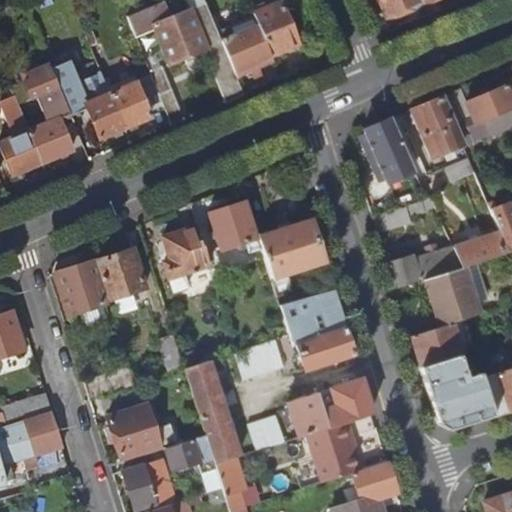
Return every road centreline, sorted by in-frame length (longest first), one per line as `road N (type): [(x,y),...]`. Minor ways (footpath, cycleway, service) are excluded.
road 1 (residential): [(306,111),(422,472)]
road 2 (residential): [(17,235),(306,111)]
road 3 (residential): [(17,235),(101,511)]
road 4 (residential): [(369,83),(511,25)]
